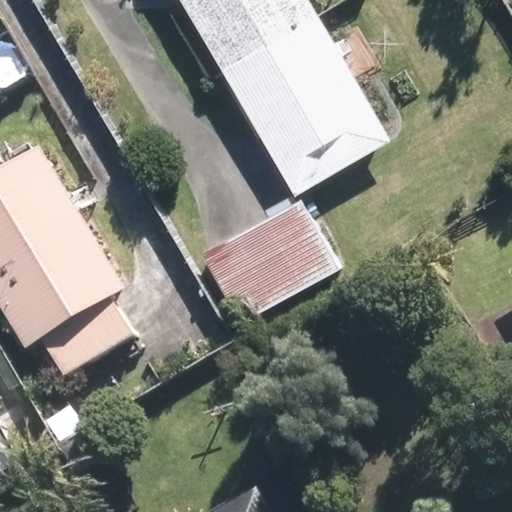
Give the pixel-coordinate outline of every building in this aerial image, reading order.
[(189,0),(301,193),(398,136),(319,0),(189,0)] [(70,382),(142,339),(120,301),(132,294),(48,152),(0,179),(0,296),(33,351),(48,343),(70,382)] [(346,265),(307,198),(208,255),(248,323),(346,265)] [(0,467),(27,452),(7,416),(9,415),(0,399),(0,393),(1,392),(2,392),(0,388),(0,467)] [(312,511),(301,492),(265,511),(312,511)]
